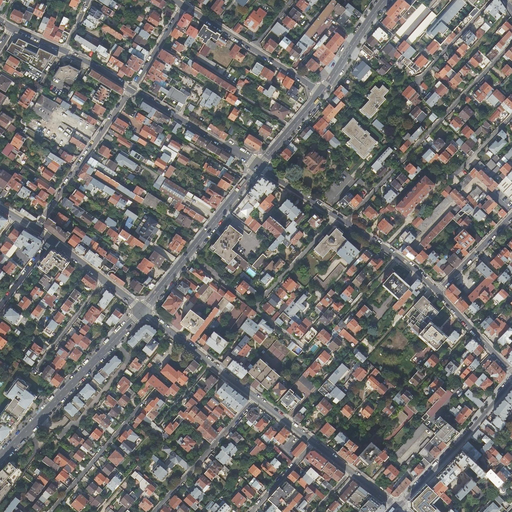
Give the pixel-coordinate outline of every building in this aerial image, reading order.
[(113,0),(99,0),(113,9),(117,3),(113,0)] [(148,1),(150,2),(158,7),(158,6),(162,9),(166,3),(162,0),(143,0),(147,2),(148,1)] [(217,0),(211,8),(220,15),(223,11),(225,8),(222,5),(224,2),(221,0),(217,0)] [(303,11),(309,4),(304,0),(300,0),(296,5),(303,11)] [(352,14),(347,10),(334,0),(331,0),(327,6),(321,14),(313,23),(311,26),(307,31),(305,34),(310,38),(319,28),(334,8),(342,15),(340,17),(337,21),(340,24),(342,26),(346,22),(352,14)] [(404,1),(402,0),(397,0),(389,10),(385,13),(388,16),(396,23),(401,18),(399,17),(397,19),(396,17),(405,7),(407,9),(405,11),(406,12),(410,7),(404,1)] [(439,32),(447,39),(453,32),(446,26),(448,24),(449,25),(451,23),(450,21),(452,19),(453,21),(455,18),(454,17),(456,15),(457,16),(459,14),(458,12),(460,10),(461,12),(463,9),(462,8),(463,6),(465,7),(467,5),(466,3),(468,1),(475,7),(479,11),(489,0),(456,0),(426,33),(432,39),(439,32)] [(506,10),(499,0),(494,0),(485,9),(497,20),(506,10)] [(41,5),(38,3),(33,13),(33,14),(42,17),(46,7),(43,6),(44,5),(44,4),(43,3),(42,3),(41,5)] [(321,14),(327,6),(323,3),(317,10),(321,14)] [(402,34),(426,7),(422,3),(416,9),(406,21),(398,30),(402,34)] [(406,21),(416,9),(412,5),(410,7),(406,12),(405,13),(402,17),(406,21)] [(101,11),(112,18),(115,13),(104,6),(101,11)] [(98,19),(98,20),(102,13),(93,7),(91,10),(89,14),(98,19)] [(479,11),(475,7),(462,22),(458,26),(459,27),(463,23),(466,26),(479,11)] [(254,11),(246,23),(254,29),(266,13),(260,8),(256,13),(254,11)] [(296,22),(302,14),(294,8),(288,16),(296,22)] [(21,23),(22,20),(25,14),(15,10),(11,18),(21,23)] [(27,10),(27,11),(25,14),(22,20),(24,20),(25,18),(30,21),(33,14),(33,13),(27,10)] [(423,31),(437,16),(432,11),(405,41),(410,46),(411,45),(423,31)] [(55,26),(55,24),(54,24),(56,19),(53,18),(54,15),(57,17),(58,14),(53,12),(50,19),(45,31),(43,35),(49,38),(52,33),(55,26)] [(145,18),(146,19),(157,25),(161,19),(159,18),(160,15),(154,12),(153,14),(152,14),(150,17),(147,15),(145,18)] [(98,19),(89,14),(86,18),(83,24),(92,30),(98,19)] [(184,15),(178,25),(183,28),(184,27),(185,28),(187,25),(188,26),(193,17),(190,15),(187,14),(184,15)] [(296,22),(288,16),(283,22),(291,29),(296,22)] [(396,23),(388,16),(382,22),(390,30),(396,23)] [(50,19),(46,17),(40,28),(45,31),(50,19)] [(64,17),(59,28),(59,29),(66,32),(69,33),(71,30),(65,27),(69,19),(64,17)] [(479,39),(493,24),(490,21),(489,23),(487,21),(480,29),(474,35),(476,37),(479,39)] [(511,26),(506,21),(499,29),(495,33),(497,35),(501,31),(505,35),(511,27),(511,26)] [(138,27),(142,29),(150,34),(155,27),(147,22),(144,27),(143,27),(144,24),(141,22),(138,26),(138,27)] [(233,31),(238,34),(243,27),(240,24),(240,23),(239,22),(233,31)] [(286,36),(289,31),(278,22),(272,30),(279,36),(281,33),(284,35),(282,37),(284,38),(286,36)] [(121,40),(123,35),(118,32),(105,24),(102,28),(121,40)] [(200,32),(198,35),(204,39),(202,41),(206,44),(209,39),(210,40),(211,37),(215,39),(213,42),(215,43),(220,36),(221,35),(214,30),(204,24),(200,32)] [(131,40),(136,33),(135,32),(123,25),(118,32),(123,35),(131,40)] [(185,44),(190,47),(198,35),(200,32),(191,26),(186,33),(190,35),(185,44)] [(137,33),(139,35),(147,40),(150,34),(142,29),(138,27),(135,32),(136,33),(137,33)] [(388,35),(379,27),(372,35),(378,40),(380,42),(388,35)] [(511,27),(505,35),(501,39),(505,43),(507,45),(511,39),(511,27)] [(171,35),(171,36),(176,39),(179,35),(181,37),(184,33),(176,28),(171,35)] [(59,29),(57,34),(54,40),(59,43),(64,31),(59,29)] [(344,38),(346,35),(340,30),(338,33),(344,38)] [(301,39),(303,37),(302,36),(304,34),(300,31),(298,33),(295,36),(297,37),(300,40),(301,39)] [(474,35),(470,31),(462,39),(468,45),(476,37),(474,35)] [(456,36),(453,32),(447,39),(440,46),(444,49),(446,47),(444,45),(446,44),(448,46),(456,36)] [(139,35),(137,33),(136,34),(138,36),(135,41),(143,46),(147,40),(139,35)] [(339,46),(345,39),(344,38),(338,33),(332,39),(329,36),(329,37),(331,40),(339,46)] [(85,39),(84,39),(77,34),(74,39),(76,41),(74,44),(80,47),(81,45),(85,39)] [(99,46),(101,42),(87,34),(84,39),(85,39),(98,47),(99,46)] [(325,35),(317,44),(317,45),(320,47),(323,44),(328,38),(325,35)] [(373,47),(378,40),(372,35),(366,41),(373,47)] [(228,41),(220,36),(215,43),(221,47),(222,46),(221,45),(222,44),(225,46),(228,41)] [(290,52),(295,46),(293,43),(292,44),(291,42),(292,41),(286,36),(284,38),(279,45),(285,49),(286,49),(290,52)] [(13,48),(10,53),(29,65),(29,64),(43,73),(53,55),(18,39),(14,46),(13,46),(12,48),(13,48)] [(96,51),(98,47),(85,39),(81,45),(90,51),(92,51),(95,53),(96,51)] [(269,50),(272,53),(278,45),(271,39),(264,47),(268,50),(269,50)] [(302,40),(301,39),(300,40),(295,46),(290,52),(290,53),(297,58),(306,47),(300,43),(302,40)] [(432,39),(422,50),(424,52),(434,41),(432,39)] [(500,48),(505,43),(501,39),(496,45),(500,48)] [(333,53),(339,46),(331,40),(326,46),(333,53)] [(410,46),(405,41),(404,40),(401,44),(400,42),(395,47),(397,48),(401,52),(400,53),(402,55),(402,54),(410,46)] [(172,47),(180,52),(184,46),(176,41),(172,47)] [(434,41),(424,52),(428,56),(431,53),(432,54),(440,46),(434,41)] [(149,52),(134,42),(128,51),(134,55),(144,61),(149,52)] [(323,44),(320,47),(314,54),(327,65),(336,55),(335,54),(333,53),(326,46),(323,44)] [(374,56),(375,55),(373,52),(371,51),(364,44),(362,47),(362,48),(372,58),(374,56)] [(388,44),(385,48),(383,49),(385,51),(393,58),(395,55),(393,54),(396,51),(388,44)] [(464,44),(456,52),(462,58),(465,54),(463,52),(467,47),(464,44)] [(241,48),(237,45),(230,56),(234,59),(235,58),(239,52),(241,48)] [(491,62),(502,50),(500,48),(496,45),(485,56),(486,57),(491,62)] [(106,50),(99,46),(98,47),(96,51),(99,52),(98,54),(106,59),(109,54),(105,52),(106,50)] [(116,59),(123,48),(119,46),(114,54),(112,56),(116,59)] [(401,62),(407,67),(412,62),(409,59),(416,51),(410,46),(402,54),(405,57),(401,62)] [(166,63),(170,65),(174,59),(176,61),(178,58),(176,57),(163,49),(158,57),(160,59),(166,63)] [(485,56),(480,52),(479,50),(477,52),(469,61),(475,67),(482,59),(483,60),(486,57),(485,56)] [(239,52),(235,58),(241,62),(247,53),(244,52),(242,54),(239,52)] [(200,53),(197,58),(207,64),(210,65),(210,66),(213,68),(216,64),(200,54),(200,53)] [(455,54),(446,63),(447,65),(452,69),(460,59),(455,54)] [(144,61),(134,55),(132,57),(131,56),(130,57),(131,58),(126,65),(129,66),(135,70),(137,71),(144,61)] [(413,62),(412,61),(412,62),(407,67),(412,71),(415,70),(416,74),(420,73),(420,69),(420,68),(420,69),(428,60),(422,55),(414,63),(413,62)] [(124,63),(116,59),(112,56),(110,60),(112,62),(121,67),(124,63)] [(11,57),(7,63),(16,68),(20,62),(11,57)] [(187,57),(183,62),(191,67),(194,62),(195,62),(192,60),(187,57)] [(381,77),(391,67),(382,58),(379,61),(384,65),(379,70),(378,69),(375,72),(378,75),(381,77)] [(310,69),(314,72),(320,65),(318,63),(319,62),(318,61),(317,62),(312,59),(306,66),(310,69)] [(502,59),(496,64),(501,69),(506,64),(502,59)] [(165,66),(165,65),(158,61),(156,60),(152,66),(161,72),(165,74),(169,68),(165,66)] [(359,81),(371,68),(363,61),(359,67),(358,66),(357,66),(354,70),(355,71),(352,74),(359,81)] [(191,67),(183,62),(180,66),(189,72),(196,76),(199,71),(191,67)] [(191,67),(199,71),(226,89),(233,93),(236,88),(194,62),(191,67)] [(251,71),(258,76),(264,66),(257,62),(251,71)] [(446,63),(444,62),(442,63),(446,66),(438,74),(443,78),(444,76),(449,71),(451,69),(447,65),(446,63)] [(126,65),(124,63),(121,67),(117,74),(123,78),(126,74),(131,77),(135,70),(129,66),(127,68),(124,67),(126,66),(126,65)] [(472,67),(468,63),(459,71),(462,74),(464,76),(472,67)] [(18,75),(20,72),(6,64),(3,69),(12,75),(14,72),(18,75)] [(508,77),(511,71),(511,69),(507,64),(501,70),(508,77)] [(60,68),(54,78),(60,81),(63,83),(66,78),(70,77),(75,80),(77,76),(78,76),(78,75),(78,74),(81,70),(70,65),(60,67),(60,68)] [(168,76),(165,74),(161,72),(152,66),(149,71),(159,78),(161,75),(167,78),(168,76)] [(275,73),(265,67),(261,74),(270,80),(275,73)] [(242,74),(232,68),(228,74),(232,76),(232,75),(239,79),(242,74)] [(122,89),(92,70),(90,74),(122,94),(123,92),(122,89)] [(159,78),(149,71),(146,76),(155,82),(159,85),(162,81),(163,80),(159,78)] [(292,85),(295,81),(289,77),(280,72),(275,79),(290,88),(292,85)] [(465,89),(468,86),(466,84),(467,83),(463,80),(461,81),(462,79),(460,77),(461,77),(460,76),(461,75),(459,72),(457,74),(450,81),(450,82),(455,86),(458,83),(465,89)] [(242,74),(239,78),(240,79),(237,84),(245,88),(250,79),(246,77),(242,74)] [(0,82),(0,88),(6,92),(9,87),(11,84),(14,86),(15,83),(2,75),(0,78),(0,81),(1,82),(0,82)] [(257,84),(261,86),(268,90),(272,85),(261,78),(257,84)] [(70,87),(75,90),(80,83),(76,81),(73,86),(71,85),(70,87)] [(168,90),(169,87),(163,83),(163,82),(162,81),(159,85),(168,90)] [(437,88),(434,92),(441,97),(448,89),(439,81),(435,86),(437,88)] [(167,94),(169,90),(168,90),(159,85),(155,82),(150,90),(157,94),(160,90),(167,94)] [(485,82),(479,88),(486,94),(489,97),(491,94),(495,90),(485,82)] [(184,86),(182,84),(178,89),(181,91),(178,96),(186,101),(189,96),(191,93),(183,89),(184,86)] [(102,85),(98,92),(107,98),(111,91),(102,85)] [(181,91),(178,89),(171,85),(169,87),(168,90),(169,90),(178,96),(181,91)] [(262,93),(270,98),(277,88),(272,85),(268,90),(261,86),(259,89),(263,92),(262,93)] [(299,89),(292,85),(290,88),(287,93),(286,94),(291,97),(296,100),(298,97),(295,95),(299,89)] [(343,87),(340,85),(337,89),(334,93),(340,99),(348,91),(343,87)] [(379,89),(375,86),(371,91),(366,96),(370,100),(362,108),(363,109),(361,111),(364,114),(369,118),(371,117),(375,113),(374,112),(385,99),(383,97),(386,93),(385,92),(387,90),(382,85),(379,89)] [(409,100),(416,92),(409,86),(402,94),(409,100)] [(32,105),(33,102),(32,101),(37,93),(29,88),(23,96),(22,99),(21,99),(18,103),(27,109),(30,104),(32,105)] [(213,92),(207,88),(202,97),(203,98),(208,100),(213,92)] [(486,94),(479,88),(472,95),(480,102),(481,103),(482,102),(481,101),(485,97),(488,99),(490,99),(493,96),(491,94),(489,97),(486,94)] [(506,99),(496,89),(495,90),(491,94),(493,96),(502,104),(506,99)] [(98,92),(95,90),(90,99),(97,103),(102,106),(107,98),(98,92)] [(180,112),(186,101),(178,96),(169,90),(167,94),(165,96),(169,99),(170,98),(179,103),(175,109),(180,112)] [(76,92),(70,103),(74,105),(80,109),(88,98),(76,91),(75,92),(76,92)] [(227,98),(226,100),(233,105),(235,106),(237,107),(241,101),(237,99),(238,98),(227,91),(224,96),(227,98)] [(208,100),(203,98),(199,104),(204,107),(205,105),(210,108),(211,108),(213,105),(213,104),(215,106),(217,105),(222,97),(221,97),(213,92),(208,100)] [(419,95),(416,92),(409,100),(415,105),(419,101),(417,98),(419,95)] [(428,98),(426,96),(423,100),(431,107),(441,97),(434,92),(428,98)] [(57,103),(42,94),(36,104),(31,111),(33,113),(34,113),(46,120),(57,103)] [(511,95),(511,94),(506,99),(502,104),(500,105),(506,111),(509,107),(511,109),(511,107),(511,95)] [(62,102),(60,105),(68,110),(71,105),(63,100),(62,100),(61,102),(62,102)] [(147,116),(151,119),(157,110),(142,101),(141,102),(142,103),(141,103),(144,105),(142,108),(150,113),(147,116)] [(334,123),(337,120),(334,118),(333,119),(332,118),(344,104),(341,101),(337,105),(335,108),(330,104),(322,113),(324,115),(330,120),(334,123)] [(271,112),(283,119),(289,110),(277,102),(271,112)] [(102,106),(97,103),(93,111),(101,116),(106,109),(102,106)] [(191,103),(187,109),(192,112),(196,106),(191,103)] [(237,107),(235,106),(228,117),(234,120),(241,109),(237,107)] [(427,116),(422,111),(417,106),(408,115),(414,120),(414,121),(416,123),(418,120),(421,123),(427,116)] [(459,114),(457,117),(464,123),(466,121),(470,117),(474,113),(467,106),(459,114)] [(490,118),(493,121),(497,117),(498,118),(500,115),(499,114),(500,113),(501,112),(502,113),(505,110),(501,106),(497,110),(490,118)] [(151,119),(157,123),(160,119),(160,118),(163,114),(157,110),(151,119)] [(135,119),(145,125),(147,126),(150,120),(139,113),(136,111),(133,117),(135,119)] [(433,122),(438,117),(434,112),(429,118),(433,122)] [(18,125),(20,123),(3,113),(0,118),(0,124),(6,128),(10,121),(12,122),(12,121),(18,125)] [(88,119),(86,121),(94,126),(97,121),(85,113),(83,116),(88,119)] [(160,118),(160,119),(167,123),(170,118),(163,114),(160,118)] [(327,123),(330,120),(324,115),(322,118),(316,125),(322,131),(329,124),(327,123)] [(457,117),(457,116),(450,123),(454,126),(456,128),(459,125),(461,127),(463,124),(464,123),(457,117)] [(125,129),(126,129),(128,125),(125,123),(118,118),(114,123),(122,127),(125,129)] [(362,127),(358,122),(354,119),(352,121),(351,120),(343,129),(345,131),(345,132),(351,138),(348,142),(350,144),(349,145),(357,151),(357,152),(361,156),(362,155),(365,157),(369,152),(375,145),(375,144),(377,141),(369,134),(370,133),(366,130),(363,133),(359,130),(362,127)] [(265,140),(272,129),(266,125),(257,120),(255,124),(257,125),(259,122),(263,125),(259,131),(260,132),(258,135),(265,140)] [(491,125),(486,120),(480,127),(474,133),(478,135),(478,136),(482,131),(486,135),(490,131),(487,129),(491,125)] [(472,135),(474,133),(467,126),(468,125),(468,123),(466,121),(464,123),(463,124),(466,127),(461,132),(468,139),(469,138),(472,135)] [(151,128),(160,134),(164,128),(154,122),(151,128)] [(114,123),(111,127),(121,133),(122,133),(125,129),(122,127),(114,123)] [(174,128),(172,132),(175,134),(181,125),(177,123),(174,128)] [(220,135),(219,137),(225,140),(228,136),(229,134),(210,123),(208,127),(211,129),(211,130),(220,135)] [(140,134),(155,143),(160,134),(151,128),(148,127),(147,126),(145,125),(140,134)] [(306,140),(315,130),(312,128),(309,125),(300,135),(306,140)] [(323,136),(325,133),(322,131),(316,125),(312,128),(315,130),(322,136),(323,136)] [(123,137),(110,129),(109,131),(122,139),(123,137)] [(185,134),(192,139),(195,134),(188,129),(185,134)] [(334,135),(328,129),(325,133),(323,136),(322,136),(327,141),(328,141),(336,149),(341,143),(333,136),(334,135)] [(410,137),(414,141),(421,132),(419,133),(416,130),(412,135),(410,137)] [(498,134),(503,138),(504,139),(507,137),(506,134),(502,130),(498,134)] [(77,131),(73,137),(87,145),(90,140),(77,131)] [(24,138),(17,133),(13,139),(20,144),(24,138)] [(159,146),(164,136),(160,134),(155,143),(159,146)] [(192,139),(191,142),(192,142),(192,141),(194,142),(195,140),(196,141),(196,142),(197,142),(198,142),(201,143),(200,145),(203,147),(203,146),(206,148),(210,143),(195,134),(192,139)] [(253,151),(255,151),(256,151),(258,149),(263,142),(250,134),(244,143),(243,145),(253,151)] [(411,143),(414,141),(410,137),(412,135),(410,134),(403,142),(404,143),(400,148),(404,152),(411,144),(411,143)] [(68,136),(63,135),(61,143),(68,144),(66,150),(76,152),(76,150),(72,149),(73,144),(66,142),(68,136)] [(137,143),(140,138),(137,136),(134,135),(131,139),(137,143)] [(466,153),(472,147),(478,141),(472,135),(469,138),(468,139),(466,142),(465,143),(461,147),(466,153)] [(87,145),(73,137),(70,141),(84,149),(87,145)] [(437,148),(435,150),(437,152),(439,150),(441,148),(444,145),(447,141),(446,140),(444,142),(439,137),(433,144),(437,148)] [(146,146),(148,142),(140,138),(138,142),(146,146)] [(503,138),(494,147),(497,150),(506,141),(504,139),(503,138)] [(122,139),(120,142),(130,147),(131,144),(122,139)] [(171,146),(171,148),(178,152),(182,146),(172,140),(170,144),(173,146),(172,147),(171,146)] [(15,147),(9,143),(2,153),(4,155),(8,157),(15,147)] [(210,143),(206,148),(219,156),(220,155),(222,151),(210,143)] [(298,149),(291,143),(289,144),(288,146),(295,152),(298,149)] [(171,148),(164,144),(163,145),(164,146),(161,150),(164,153),(171,157),(174,159),(176,156),(178,152),(171,148)] [(444,150),(451,157),(458,150),(451,144),(444,150)] [(156,153),(159,149),(151,145),(147,151),(151,153),(152,151),(156,153)] [(103,146),(99,153),(106,157),(108,158),(109,160),(110,160),(113,156),(109,153),(111,150),(103,146)] [(386,158),(393,150),(389,147),(389,146),(388,147),(376,160),(382,165),(386,161),(387,159),(386,158)] [(23,153),(15,147),(8,157),(13,160),(17,154),(21,156),(23,153)] [(511,147),(502,159),(506,163),(511,156),(511,147)] [(293,154),(286,148),(281,154),(287,160),(293,154)] [(435,150),(432,148),(430,150),(429,148),(421,156),(423,158),(419,161),(424,166),(427,163),(432,157),(436,154),(437,152),(435,150)] [(61,149),(58,154),(62,157),(70,162),(73,157),(65,152),(61,149)] [(147,162),(149,160),(133,150),(131,152),(130,152),(129,153),(130,154),(146,164),(147,163),(147,162)] [(325,161),(313,150),(303,161),(311,167),(310,168),(315,172),(320,168),(320,169),(321,170),(323,170),(324,168),(324,167),(322,165),(325,161)] [(445,164),(451,157),(444,150),(439,156),(436,154),(432,157),(435,160),(437,162),(440,159),(445,164)] [(222,151),(220,155),(228,161),(230,158),(231,156),(222,151)] [(189,159),(178,152),(176,156),(179,157),(177,160),(185,165),(189,159)] [(171,157),(164,153),(160,159),(167,163),(171,157)] [(61,163),(63,160),(61,159),(55,155),(53,157),(51,156),(47,162),(50,164),(48,167),(56,171),(61,163)] [(120,166),(122,167),(124,163),(125,163),(138,171),(139,171),(139,170),(140,170),(140,169),(140,168),(140,167),(121,155),(120,158),(118,156),(114,162),(118,165),(119,165),(120,166)] [(95,168),(96,166),(99,162),(91,157),(87,163),(95,168)] [(114,171),(118,165),(114,162),(110,160),(109,160),(108,158),(106,157),(102,164),(105,166),(114,171)] [(435,160),(432,157),(427,163),(430,166),(435,160)] [(167,163),(160,159),(159,158),(155,164),(158,165),(161,167),(164,169),(168,163),(167,163)] [(383,166),(382,165),(376,160),(375,162),(371,166),(374,168),(372,170),(376,174),(380,177),(387,170),(385,168),(388,165),(386,163),(383,166)] [(491,160),(486,164),(492,170),(496,165),(491,160)] [(475,167),(474,168),(479,172),(481,170),(485,166),(481,161),(475,167)] [(113,177),(116,172),(114,171),(105,166),(102,164),(99,162),(96,166),(113,177)] [(112,185),(141,203),(144,199),(140,196),(133,192),(95,168),(87,163),(86,163),(82,170),(90,175),(93,171),(96,173),(95,174),(101,177),(100,178),(103,180),(104,179),(112,184),(112,185)] [(221,172),(206,163),(203,168),(218,177),(221,172)] [(410,174),(408,176),(412,179),(416,175),(413,173),(417,169),(410,163),(404,169),(410,174)] [(495,182),(498,185),(506,176),(511,170),(511,168),(507,163),(501,169),(500,170),(505,175),(503,177),(501,176),(495,182)] [(49,180),(54,174),(42,165),(41,167),(42,168),(41,170),(44,172),(42,175),(49,180)] [(165,170),(164,169),(161,167),(158,165),(156,167),(154,171),(157,173),(161,175),(162,176),(165,170)] [(175,168),(171,165),(167,171),(164,177),(165,177),(165,176),(169,178),(175,168)] [(489,176),(491,178),(492,179),(500,170),(501,169),(498,166),(489,176)] [(221,172),(218,177),(222,179),(230,184),(234,177),(226,173),(228,170),(224,167),(221,172)] [(479,172),(474,168),(455,188),(456,189),(458,188),(461,191),(476,175),(479,172)] [(94,178),(90,175),(82,170),(78,175),(87,181),(84,186),(84,187),(87,189),(90,183),(94,178)] [(481,170),(479,172),(476,175),(486,185),(492,179),(491,178),(489,178),(481,170)] [(12,178),(12,177),(3,171),(0,174),(0,185),(4,189),(8,184),(12,178)] [(408,179),(401,173),(391,184),(397,190),(408,179)] [(23,177),(22,176),(19,174),(15,180),(22,185),(23,185),(24,186),(25,184),(22,182),(20,181),(23,177)] [(165,177),(164,177),(162,176),(161,175),(156,182),(162,186),(165,181),(167,178),(165,177)] [(435,185),(425,176),(396,207),(405,217),(435,185)] [(498,185),(496,186),(511,201),(511,192),(510,190),(508,188),(506,186),(504,186),(507,183),(510,186),(511,183),(511,181),(506,176),(498,185)] [(22,185),(15,180),(12,178),(8,184),(12,186),(11,188),(12,189),(13,190),(14,190),(15,189),(18,190),(22,185)] [(53,195),(56,190),(38,178),(35,183),(34,182),(33,183),(38,187),(42,190),(43,190),(44,188),(48,191),(53,195)] [(106,185),(94,178),(90,183),(103,190),(106,185)] [(165,181),(162,186),(159,190),(160,191),(178,201),(181,203),(186,195),(188,192),(167,178),(165,181)] [(238,206),(232,213),(244,223),(250,216),(259,205),(261,204),(258,201),(259,199),(259,197),(261,195),(261,194),(264,191),(266,192),(265,193),(265,194),(268,196),(270,193),(277,186),(264,178),(260,178),(258,180),(247,195),(238,206)] [(359,178),(355,183),(360,187),(364,182),(359,178)] [(219,182),(218,185),(225,189),(226,190),(228,187),(230,184),(222,179),(219,182)] [(492,179),(486,185),(492,191),(496,186),(498,185),(495,182),(492,179)] [(213,182),(209,180),(205,186),(209,188),(210,189),(218,194),(221,189),(224,191),(225,189),(218,185),(214,183),(213,182)] [(38,187),(33,183),(31,182),(29,184),(31,185),(30,187),(35,190),(38,187)] [(455,189),(450,184),(441,193),(446,198),(454,189),(455,189)] [(115,191),(106,185),(103,190),(112,196),(115,191)] [(31,191),(24,186),(21,189),(22,190),(25,193),(23,195),(24,196),(26,198),(27,198),(31,191)] [(144,190),(138,186),(133,192),(140,196),(144,190)] [(399,193),(392,186),(390,189),(383,197),(390,203),(399,193)] [(454,189),(446,198),(416,228),(419,231),(421,232),(454,199),(456,201),(455,202),(459,206),(452,211),(414,250),(408,245),(401,253),(412,260),(415,258),(429,244),(435,237),(447,224),(453,219),(457,214),(463,209),(467,204),(473,210),(477,206),(480,203),(486,197),(487,196),(477,187),(465,199),(454,189)] [(210,189),(209,188),(206,192),(210,194),(211,196),(210,198),(207,198),(204,196),(201,199),(201,200),(213,207),(216,209),(221,202),(223,197),(222,196),(218,194),(210,189)] [(83,194),(76,189),(69,199),(74,203),(78,206),(81,202),(82,203),(84,201),(82,200),(85,195),(83,194)] [(45,200),(49,194),(47,193),(43,190),(42,190),(39,194),(38,193),(37,195),(45,200)] [(121,197),(121,196),(122,195),(115,191),(112,196),(109,200),(116,205),(121,197)] [(141,204),(146,207),(148,204),(155,208),(155,207),(157,208),(155,210),(159,212),(164,205),(167,207),(168,205),(166,204),(165,203),(160,200),(156,197),(150,193),(149,193),(148,192),(144,199),(141,203),(141,204)] [(45,207),(48,202),(45,200),(37,195),(34,193),(30,198),(33,201),(32,202),(32,203),(35,205),(36,205),(38,202),(45,207)] [(275,197),(270,193),(268,196),(261,204),(259,205),(267,212),(273,205),(270,202),(275,197)] [(339,203),(344,208),(348,204),(350,201),(351,200),(354,197),(349,193),(347,196),(346,195),(339,203)] [(356,207),(356,206),(363,199),(357,194),(354,197),(351,200),(350,201),(348,204),(354,209),(356,207)] [(201,200),(201,199),(193,195),(192,197),(211,209),(212,208),(213,207),(201,200)] [(488,195),(487,196),(486,197),(488,200),(482,206),(480,203),(477,206),(480,209),(482,208),(488,214),(498,204),(488,195)] [(69,199),(66,197),(61,204),(65,207),(66,205),(71,208),(71,207),(74,203),(69,199)] [(128,202),(121,197),(116,205),(123,210),(128,202)] [(293,221),(301,211),(287,198),(279,208),(284,213),(286,212),(288,214),(287,215),(293,221)] [(202,221),(204,218),(189,208),(186,206),(181,203),(178,201),(174,208),(179,212),(182,208),(184,209),(184,210),(188,212),(187,214),(201,222),(202,221)] [(85,211),(78,206),(74,203),(71,207),(73,209),(72,211),(74,212),(74,213),(80,217),(85,211)] [(374,216),(376,217),(381,212),(383,210),(381,209),(378,212),(378,213),(375,211),(377,209),(371,203),(363,212),(370,220),(374,216)] [(463,229),(465,231),(468,227),(467,226),(471,221),(467,217),(468,215),(471,212),(473,210),(467,204),(463,209),(466,212),(460,217),(457,214),(453,219),(455,221),(459,225),(463,229)] [(388,205),(386,206),(385,207),(393,214),(396,211),(394,209),(393,210),(388,205)] [(395,217),(393,214),(385,207),(383,210),(381,212),(385,215),(387,213),(389,215),(390,214),(394,218),(395,217)] [(36,219),(37,218),(23,208),(20,212),(33,220),(36,219)] [(135,221),(138,216),(128,209),(125,214),(127,215),(129,217),(128,221),(126,227),(125,230),(128,232),(133,224),(131,223),(133,219),(135,221)] [(486,215),(480,209),(472,217),(478,222),(486,215)] [(88,212),(85,211),(80,217),(91,224),(92,223),(95,218),(95,217),(93,216),(92,218),(86,214),(88,212)] [(305,215),(301,211),(293,221),(291,223),(293,225),(294,223),(296,225),(305,215)] [(60,213),(54,221),(62,226),(62,227),(66,229),(69,225),(68,225),(71,221),(68,219),(60,213)] [(187,228),(193,220),(185,215),(181,213),(176,221),(187,228)] [(322,221),(314,213),(308,221),(314,227),(313,228),(314,228),(315,228),(322,221)] [(255,232),(257,230),(261,226),(250,216),(244,223),(255,232)] [(285,229),(270,216),(262,225),(265,228),(266,227),(274,234),(273,235),(277,238),(281,234),(282,232),(285,229)] [(111,228),(113,230),(117,223),(108,217),(106,221),(104,223),(107,226),(111,228)] [(54,221),(49,218),(45,224),(46,227),(65,242),(71,233),(68,231),(68,232),(66,232),(62,229),(62,228),(61,227),(62,226),(54,221)] [(96,225),(94,227),(102,233),(107,226),(104,223),(99,220),(98,219),(95,218),(92,223),(96,225)] [(377,227),(386,235),(393,227),(395,225),(394,225),(395,224),(392,222),(391,222),(390,222),(388,221),(387,222),(384,219),(377,227)] [(228,264),(238,254),(232,250),(239,240),(238,240),(240,237),(241,238),(243,235),(230,225),(228,227),(229,228),(227,230),(226,229),(213,246),(217,249),(215,251),(226,260),(225,261),(228,264)] [(76,226),(72,233),(73,234),(75,232),(83,238),(86,235),(87,234),(76,226)] [(138,238),(141,233),(132,227),(129,232),(138,238)] [(120,234),(117,232),(113,230),(111,228),(108,233),(114,238),(113,240),(115,241),(119,235),(120,234)] [(336,253),(347,240),(342,235),(343,234),(336,228),(329,236),(327,235),(324,237),(323,236),(318,241),(320,242),(314,249),(323,257),(331,248),(336,253)] [(16,242),(21,234),(14,229),(9,237),(16,242)] [(131,234),(128,232),(125,230),(123,229),(120,234),(119,235),(127,240),(131,234)] [(472,238),(470,235),(465,231),(463,229),(454,239),(457,242),(465,250),(475,240),(472,238)] [(42,240),(24,230),(21,234),(16,242),(15,243),(13,246),(6,255),(9,257),(18,247),(21,248),(23,245),(25,246),(24,247),(25,248),(26,247),(27,247),(23,252),(31,258),(43,243),(42,240)] [(288,240),(290,241),(295,235),(293,233),(291,235),(285,230),(283,233),(282,232),(281,234),(285,238),(288,240)] [(290,241),(301,252),(306,246),(298,239),(303,234),(299,231),(295,235),(290,241)] [(421,232),(419,231),(417,233),(416,233),(413,236),(411,233),(410,235),(405,231),(400,236),(407,243),(405,246),(404,245),(398,251),(401,253),(408,245),(409,245),(416,238),(421,232)] [(145,244),(131,234),(127,240),(123,244),(127,247),(129,244),(134,247),(136,244),(138,246),(139,245),(143,247),(145,244)] [(183,245),(186,241),(181,238),(182,237),(177,234),(172,241),(171,241),(168,246),(169,247),(169,248),(174,251),(175,250),(177,252),(179,253),(184,246),(183,245)] [(272,252),(285,238),(281,234),(277,238),(273,243),(268,248),(272,252)] [(69,242),(77,247),(80,243),(82,241),(82,240),(74,235),(69,242)] [(92,248),(96,242),(86,235),(83,238),(82,240),(82,241),(91,248),(92,248)] [(475,240),(478,243),(481,240),(476,235),(472,238),(475,240)] [(349,264),(360,251),(347,240),(336,253),(349,264)] [(3,251),(3,252),(2,252),(6,255),(13,246),(7,241),(1,249),(3,251)] [(465,250),(457,242),(451,249),(453,252),(454,253),(455,254),(456,253),(457,254),(460,251),(465,256),(468,253),(465,250)] [(77,247),(75,250),(82,255),(87,248),(80,243),(77,247)] [(429,244),(415,258),(421,263),(426,258),(429,255),(425,251),(426,250),(428,250),(431,246),(429,244)] [(104,257),(107,252),(99,247),(99,248),(96,251),(103,256),(104,257)] [(511,259),(511,251),(510,250),(509,251),(505,247),(497,255),(505,262),(507,260),(506,258),(507,258),(506,256),(508,258),(509,257),(511,259)] [(84,256),(98,267),(105,258),(104,257),(103,256),(101,258),(98,256),(99,255),(96,253),(96,254),(93,252),(95,250),(92,248),(91,248),(84,256)] [(155,265),(162,256),(160,254),(152,249),(146,258),(154,264),(155,265)] [(372,255),(366,249),(354,263),(356,265),(360,260),(362,258),(366,262),(372,255)] [(38,266),(44,271),(47,273),(50,269),(53,266),(52,266),(54,264),(55,264),(57,265),(59,268),(60,267),(63,270),(68,264),(70,262),(55,250),(51,250),(50,252),(45,258),(43,260),(38,266)] [(429,255),(426,258),(432,264),(435,261),(437,263),(439,261),(440,260),(438,259),(439,257),(437,254),(433,251),(429,255)] [(115,264),(119,267),(121,269),(123,265),(119,262),(120,262),(118,261),(119,259),(111,253),(106,258),(115,264)] [(447,260),(454,268),(461,260),(460,259),(455,254),(454,253),(447,260)] [(228,264),(226,267),(229,269),(228,270),(227,271),(230,273),(231,273),(240,265),(243,268),(248,262),(238,254),(228,264)] [(252,266),(256,269),(266,257),(263,254),(252,266)] [(367,268),(368,270),(373,265),(377,268),(383,262),(383,260),(381,258),(379,259),(377,260),(376,260),(380,256),(377,254),(369,262),(367,265),(365,267),(367,268)] [(18,263),(9,257),(6,255),(4,258),(6,259),(9,262),(6,266),(5,265),(6,264),(5,264),(4,265),(5,265),(2,268),(10,274),(16,266),(16,265),(18,263)] [(499,268),(505,262),(497,255),(490,263),(496,268),(498,267),(499,268)] [(147,274),(154,264),(146,258),(145,258),(138,268),(142,271),(142,272),(143,273),(144,272),(147,274)] [(282,265),(285,262),(281,259),(276,264),(272,260),(271,261),(264,269),(268,272),(272,267),(276,271),(279,268),(282,265)] [(441,270),(447,275),(453,269),(449,264),(445,268),(439,261),(437,263),(436,264),(441,270)] [(497,276),(482,261),(476,268),(485,277),(478,285),(479,286),(467,297),(468,298),(472,302),(484,290),(491,283),(497,276)] [(55,282),(57,284),(64,274),(68,277),(74,269),(68,264),(63,270),(60,274),(56,280),(55,282)] [(112,273),(114,274),(119,267),(115,264),(110,271),(103,266),(100,269),(109,276),(112,273)] [(324,292),(345,268),(340,264),(323,282),(315,276),(311,281),(324,292)] [(357,268),(353,264),(346,272),(350,275),(357,268)] [(436,264),(433,267),(438,273),(441,270),(436,264)] [(498,278),(504,284),(510,276),(507,273),(510,270),(511,272),(511,267),(509,264),(508,265),(506,267),(507,268),(498,278)] [(37,265),(34,268),(40,273),(43,273),(44,271),(38,266),(37,265)] [(121,269),(128,274),(131,270),(123,265),(121,269)] [(205,283),(206,284),(212,277),(209,275),(207,277),(201,272),(202,271),(199,269),(198,270),(195,267),(194,269),(192,267),(189,271),(193,274),(205,283)] [(389,277),(393,272),(394,271),(392,268),(386,275),(389,277)] [(266,286),(274,278),(270,274),(269,273),(268,273),(268,272),(264,269),(262,271),(261,273),(260,273),(263,276),(259,280),(266,286)] [(236,274),(239,277),(244,280),(250,285),(255,279),(253,278),(252,280),(240,270),(236,274)] [(356,286),(358,287),(362,283),(361,282),(367,275),(362,271),(361,272),(352,281),(352,282),(356,286)] [(389,277),(383,284),(400,299),(408,290),(408,289),(410,287),(393,272),(389,277)] [(109,276),(123,287),(125,283),(114,274),(112,273),(109,276)] [(96,282),(86,274),(82,280),(94,289),(97,286),(96,282)] [(44,287),(43,288),(47,291),(51,287),(46,284),(51,279),(45,275),(39,282),(44,286),(43,287),(44,287)] [(147,287),(154,279),(149,276),(142,284),(143,284),(147,287)] [(189,287),(197,293),(201,296),(209,286),(206,284),(205,283),(198,292),(195,290),(196,288),(182,276),(179,279),(182,281),(189,287)] [(209,286),(214,291),(222,297),(224,295),(228,290),(221,284),(218,287),(211,282),(214,279),(212,277),(206,284),(209,286)] [(143,284),(142,284),(134,278),(129,285),(138,291),(143,284)] [(283,285),(290,291),(296,284),(290,278),(283,285)] [(408,289),(412,293),(417,297),(420,293),(418,291),(416,292),(414,290),(421,282),(418,279),(418,278),(410,287),(408,289)] [(250,285),(244,280),(240,284),(238,285),(239,286),(238,287),(237,289),(243,293),(247,288),(254,294),(257,291),(250,285)] [(184,294),(189,287),(182,281),(177,288),(184,294)] [(47,291),(41,300),(46,303),(51,295),(52,295),(59,285),(57,284),(55,282),(51,287),(47,291)] [(446,294),(454,303),(460,297),(461,296),(458,294),(460,292),(462,295),(463,294),(461,291),(456,286),(453,283),(446,291),(446,294)] [(495,287),(491,283),(484,290),(488,293),(495,287)] [(339,296),(345,301),(349,297),(348,296),(354,289),(349,285),(339,296)] [(31,294),(29,296),(34,300),(39,294),(41,296),(44,292),(36,286),(30,294),(31,294)] [(201,296),(198,299),(204,304),(214,291),(209,286),(201,296)] [(114,296),(104,288),(103,288),(100,292),(104,295),(98,304),(99,305),(103,308),(104,309),(114,296)] [(282,298),(287,293),(281,288),(276,293),(282,298)] [(499,304),(509,294),(502,288),(498,292),(502,295),(496,301),(499,304)] [(75,289),(71,294),(67,299),(72,303),(76,306),(78,302),(76,300),(81,293),(75,289)] [(321,302),(323,303),(326,306),(333,299),(330,297),(335,292),(331,289),(327,294),(320,301),(321,302)] [(400,299),(393,307),(396,310),(412,293),(408,289),(408,290),(400,299)] [(228,290),(224,295),(232,301),(235,296),(228,290)] [(318,290),(314,294),(319,298),(322,294),(318,290)] [(486,295),(488,293),(484,290),(472,302),(471,304),(469,306),(467,308),(474,314),(481,307),(480,306),(479,307),(475,302),(476,300),(477,300),(480,297),(485,303),(489,298),(486,295)] [(167,310),(173,314),(178,308),(183,301),(172,293),(168,299),(167,300),(166,300),(164,302),(165,303),(164,303),(165,304),(163,306),(167,309),(167,310)] [(187,295),(185,298),(194,305),(198,299),(201,296),(197,293),(192,299),(187,295)] [(307,297),(304,293),(294,303),(302,311),(306,307),(302,303),(307,297)] [(274,294),(268,301),(274,307),(280,300),(274,294)] [(423,295),(413,306),(417,309),(410,317),(412,319),(412,320),(414,322),(416,324),(413,328),(419,334),(429,322),(439,311),(430,304),(429,303),(430,302),(423,295)] [(19,304),(25,309),(32,301),(25,296),(19,304)] [(285,303),(289,306),(294,300),(291,297),(285,303)] [(454,303),(463,312),(467,308),(469,306),(460,297),(454,303)] [(223,298),(216,307),(218,309),(221,312),(229,302),(223,298)] [(67,299),(59,311),(64,315),(67,311),(66,311),(72,303),(67,299)] [(39,303),(28,317),(30,318),(33,314),(36,316),(37,315),(39,316),(43,311),(41,309),(46,303),(41,300),(39,303)] [(324,314),(324,313),(327,309),(325,308),(324,309),(321,306),(323,303),(321,302),(320,301),(315,306),(324,314)] [(229,302),(221,312),(223,313),(226,315),(227,316),(234,306),(229,302)] [(241,304),(237,309),(242,312),(247,305),(243,302),(241,304)] [(275,308),(268,302),(263,308),(270,314),(275,308)] [(331,310),(336,315),(339,312),(338,311),(343,305),(340,302),(338,304),(336,302),(335,303),(334,302),(331,305),(333,307),(331,310)] [(364,304),(355,315),(356,316),(357,315),(360,317),(368,308),(364,304)] [(16,307),(12,305),(11,306),(4,316),(16,325),(23,316),(15,309),(16,307)] [(93,306),(88,311),(97,318),(100,315),(99,314),(100,312),(103,308),(99,305),(97,309),(93,306)] [(248,306),(243,313),(248,317),(251,319),(256,312),(248,306)] [(283,312),(287,315),(292,309),(289,306),(283,312)] [(215,307),(204,320),(195,333),(190,339),(194,342),(218,309),(216,307),(215,307)] [(233,318),(238,311),(234,308),(229,315),(233,318)] [(117,323),(124,314),(116,309),(106,322),(110,325),(113,320),(117,323)] [(204,320),(190,310),(186,315),(181,322),(195,333),(204,320)] [(52,319),(59,324),(66,316),(64,315),(59,311),(58,312),(52,319)] [(94,321),(95,322),(97,319),(97,318),(88,311),(82,321),(86,324),(87,324),(89,321),(92,323),(94,321)] [(271,318),(275,321),(281,314),(278,312),(277,311),(273,316),(271,318)] [(281,314),(275,321),(280,325),(288,316),(287,315),(283,312),(281,314)] [(105,316),(101,313),(100,315),(97,318),(97,319),(101,322),(105,316)] [(226,315),(223,313),(215,323),(218,325),(226,315)] [(234,335),(236,333),(248,317),(243,313),(242,313),(229,331),(234,335)] [(324,314),(321,317),(327,323),(333,316),(329,313),(327,315),(324,313),(324,314)] [(30,318),(38,325),(45,329),(47,327),(35,318),(36,316),(33,314),(30,318)] [(485,329),(495,319),(489,315),(481,324),(485,329)] [(334,333),(337,336),(338,334),(343,328),(346,325),(353,318),(350,316),(344,322),(341,319),(331,331),(332,332),(334,333)] [(353,318),(346,325),(356,334),(362,327),(358,324),(358,323),(355,319),(356,318),(354,316),(353,318)] [(228,356),(222,363),(227,367),(235,358),(239,353),(246,344),(259,329),(260,327),(257,325),(255,323),(251,319),(248,317),(236,333),(239,335),(244,330),(247,333),(231,353),(233,354),(230,358),(228,356)] [(500,321),(496,317),(495,319),(485,329),(492,335),(500,327),(496,324),(500,321)] [(27,327),(30,323),(23,318),(20,323),(27,327)] [(263,318),(257,325),(260,327),(262,328),(270,335),(273,330),(265,323),(267,321),(263,318)] [(47,327),(45,329),(44,330),(50,334),(59,324),(52,319),(47,327)] [(286,330),(291,334),(294,330),(299,325),(294,321),(293,320),(292,319),(289,322),(291,324),(292,324),(286,330)] [(84,325),(86,324),(82,321),(81,320),(79,323),(84,326),(80,331),(82,333),(81,334),(83,336),(84,336),(85,335),(89,329),(84,325)] [(2,321),(0,324),(0,334),(5,338),(7,336),(5,334),(10,327),(2,321)] [(429,322),(419,334),(436,350),(440,345),(445,340),(447,338),(429,322)] [(152,338),(158,331),(149,324),(144,325),(133,336),(132,335),(129,338),(130,339),(126,342),(133,348),(142,339),(148,343),(152,338)] [(299,325),(294,330),(301,336),(306,329),(300,324),(299,325)] [(323,328),(316,336),(325,344),(332,336),(334,339),(337,336),(334,333),(332,332),(329,334),(323,328)] [(343,328),(338,334),(340,336),(342,334),(350,341),(351,340),(354,343),(357,340),(343,328)] [(308,330),(302,337),(308,343),(313,337),(312,335),(311,337),(310,336),(312,333),(308,330)] [(454,330),(447,338),(445,340),(448,342),(449,340),(450,341),(451,340),(453,343),(460,335),(454,330)] [(252,338),(260,344),(265,337),(257,331),(252,338)] [(76,332),(71,339),(78,345),(78,344),(81,341),(79,340),(81,337),(78,335),(79,334),(76,332)] [(206,342),(220,353),(228,343),(213,332),(209,338),(206,342)] [(199,341),(204,344),(206,342),(209,338),(204,334),(199,341)] [(337,336),(334,339),(328,346),(331,349),(333,351),(335,350),(342,342),(344,339),(340,336),(338,334),(337,336)] [(511,340),(509,338),(504,334),(497,340),(503,346),(507,342),(509,344),(511,340)] [(81,341),(78,344),(85,349),(92,341),(85,335),(84,336),(83,337),(81,341)] [(473,351),(479,344),(473,337),(465,347),(469,350),(467,352),(469,354),(470,354),(473,351)] [(158,343),(152,338),(148,343),(146,345),(146,346),(145,347),(144,349),(145,349),(148,352),(149,352),(151,352),(152,350),(152,351),(158,343)] [(71,350),(69,352),(71,353),(76,347),(77,346),(78,345),(71,339),(68,342),(67,343),(65,346),(71,350)] [(290,350),(276,340),(272,344),(286,355),(290,350)] [(35,342),(31,349),(38,354),(39,354),(41,351),(42,352),(43,350),(42,350),(43,348),(41,346),(35,342)] [(246,344),(239,353),(244,357),(251,348),(246,344)] [(468,366),(476,358),(483,349),(479,344),(473,351),(476,354),(473,357),(470,354),(469,354),(463,361),(468,366)] [(511,351),(511,350),(511,348),(508,345),(500,353),(504,356),(506,353),(507,355),(505,358),(511,365),(511,364),(511,351)] [(331,349),(328,346),(316,360),(322,366),(324,368),(325,366),(325,365),(324,364),(331,356),(328,353),(331,349)] [(76,347),(71,353),(69,356),(76,361),(83,353),(76,347)] [(31,349),(31,348),(26,354),(34,360),(38,354),(31,349)] [(61,348),(57,354),(58,355),(65,361),(66,361),(69,357),(69,356),(71,353),(69,352),(68,353),(61,348)] [(355,349),(351,353),(355,356),(359,351),(356,348),(355,349)] [(359,351),(355,356),(362,363),(364,361),(366,359),(368,357),(367,356),(366,357),(359,351)] [(26,354),(26,355),(23,359),(32,366),(35,361),(34,360),(26,354)] [(123,361),(115,354),(93,378),(94,379),(89,383),(88,382),(72,399),(73,400),(70,402),(63,408),(73,418),(80,411),(79,410),(82,408),(86,404),(85,403),(87,400),(87,401),(97,390),(96,389),(123,361)] [(439,360),(432,354),(424,363),(428,367),(430,364),(433,366),(439,360)] [(65,361),(58,355),(50,366),(55,370),(58,367),(60,369),(66,361),(65,361)] [(144,360),(138,355),(136,357),(140,360),(145,364),(150,359),(147,357),(144,360)] [(140,360),(136,357),(130,365),(134,368),(135,367),(138,370),(142,365),(137,361),(138,360),(139,361),(140,360)] [(235,358),(227,367),(242,379),(248,372),(249,371),(241,365),(240,364),(241,363),(235,358)] [(249,371),(248,372),(258,380),(268,390),(280,376),(270,367),(260,358),(250,369),(249,371)] [(466,368),(460,375),(463,378),(471,369),(473,367),(475,369),(480,363),(476,358),(468,366),(466,368)] [(366,359),(364,361),(373,370),(375,368),(366,359)] [(446,367),(453,373),(459,365),(452,359),(449,363),(446,367)] [(487,369),(493,362),(488,359),(483,365),(487,369)] [(199,365),(193,360),(185,370),(188,372),(190,370),(192,370),(194,372),(195,372),(197,370),(197,369),(197,368),(199,365)] [(322,366),(316,360),(304,373),(307,376),(309,373),(313,376),(322,366)] [(496,380),(500,384),(505,377),(505,373),(494,361),(493,362),(487,369),(486,370),(486,371),(487,370),(491,375),(490,376),(491,377),(492,376),(496,380)] [(353,374),(360,381),(367,373),(355,362),(351,367),(355,371),(353,374)] [(342,363),(332,374),(328,379),(332,383),(334,384),(345,372),(347,373),(350,370),(342,363)] [(161,371),(174,383),(175,382),(176,380),(182,373),(179,371),(177,372),(168,364),(161,371)] [(41,372),(39,374),(46,379),(48,377),(49,378),(54,371),(55,372),(56,371),(55,370),(50,366),(48,365),(42,373),(41,372)] [(452,376),(456,380),(460,375),(466,368),(463,365),(452,376)] [(373,370),(368,376),(370,378),(367,382),(376,389),(380,384),(373,377),(379,371),(375,368),(373,370)] [(132,374),(126,369),(123,373),(130,378),(132,374)] [(188,372),(185,370),(182,373),(176,380),(182,385),(185,382),(186,382),(188,380),(188,378),(186,377),(186,375),(188,372)] [(418,370),(408,382),(411,384),(412,382),(416,385),(424,375),(418,370)] [(147,381),(152,376),(148,372),(141,381),(145,384),(147,381)] [(57,386),(59,383),(63,378),(57,373),(50,381),(57,386)] [(478,379),(475,381),(485,391),(493,383),(483,373),(478,379)] [(311,390),(315,386),(306,377),(303,374),(298,379),(311,390)] [(472,374),(465,382),(470,387),(475,381),(478,379),(472,374)] [(169,388),(153,375),(152,376),(147,381),(151,385),(156,388),(156,389),(161,393),(163,395),(165,393),(169,388)] [(207,386),(206,388),(209,390),(217,380),(211,375),(209,378),(208,378),(207,378),(205,381),(205,382),(207,383),(208,384),(208,385),(207,386)] [(29,384),(19,377),(7,393),(14,398),(0,417),(0,437),(4,440),(7,436),(8,436),(12,431),(11,430),(14,426),(13,426),(19,418),(20,419),(22,416),(21,416),(27,408),(30,405),(31,405),(35,400),(34,399),(37,396),(27,388),(29,384)] [(129,388),(130,387),(127,385),(130,382),(124,377),(123,377),(115,387),(124,394),(126,391),(129,388)] [(380,384),(376,389),(382,395),(388,389),(391,386),(394,388),(396,386),(386,377),(380,384)] [(225,382),(222,379),(213,389),(217,392),(225,382)] [(328,379),(319,389),(318,390),(320,392),(324,395),(325,396),(326,396),(330,400),(333,396),(333,397),(334,397),(335,397),(336,397),(337,397),(342,401),(347,396),(337,387),(334,384),(332,383),(328,379)] [(430,385),(436,391),(440,386),(444,382),(442,379),(440,382),(436,379),(430,385)] [(151,385),(147,381),(145,384),(137,392),(142,396),(149,387),(148,386),(149,384),(151,385)] [(272,389),(280,396),(287,389),(279,381),(272,389)] [(225,382),(217,392),(215,394),(218,397),(220,395),(225,399),(223,401),(224,402),(225,402),(226,401),(229,403),(227,404),(227,405),(228,406),(230,404),(238,411),(249,400),(225,382)] [(174,383),(169,388),(165,393),(168,396),(171,393),(174,395),(179,388),(174,383)] [(436,391),(428,400),(430,402),(433,399),(436,402),(445,391),(440,386),(436,391)] [(136,394),(129,388),(126,391),(128,393),(133,398),(136,394)] [(209,390),(206,388),(205,389),(204,390),(202,390),(200,388),(198,388),(197,391),(197,392),(195,395),(194,395),(200,400),(209,390)] [(511,388),(495,409),(499,412),(506,418),(508,420),(510,418),(507,415),(508,414),(509,415),(511,413),(508,410),(509,409),(510,410),(511,407),(511,388)] [(290,389),(278,402),(282,405),(286,408),(288,410),(289,409),(291,411),(302,399),(295,393),(294,395),(292,394),(294,392),(290,389)] [(429,409),(425,414),(422,417),(425,420),(425,421),(430,417),(431,418),(453,393),(448,389),(445,391),(436,402),(429,409)] [(468,389),(465,393),(464,394),(480,408),(484,403),(468,389)] [(124,394),(117,402),(117,403),(122,407),(124,405),(125,406),(130,399),(126,396),(128,393),(126,391),(124,394)] [(398,393),(395,396),(402,402),(404,400),(407,403),(410,400),(413,396),(411,394),(409,393),(407,391),(402,396),(398,393)] [(191,392),(189,394),(193,397),(199,402),(200,400),(194,395),(195,395),(191,392)] [(324,395),(320,392),(317,395),(322,400),(324,398),(325,396),(324,395)] [(395,396),(391,392),(388,395),(403,408),(406,405),(402,402),(395,396)] [(38,398),(42,401),(46,397),(41,393),(38,398)] [(169,400),(163,395),(161,398),(160,399),(165,402),(166,404),(169,400)] [(322,400),(315,407),(324,415),(332,406),(327,402),(330,400),(326,396),(325,396),(324,398),(322,400)] [(117,402),(112,397),(111,399),(108,398),(105,403),(108,405),(109,405),(113,408),(115,405),(117,403),(117,402)] [(180,410),(177,413),(179,415),(184,419),(195,406),(199,402),(193,397),(192,399),(186,405),(188,408),(183,414),(180,410)] [(201,410),(195,406),(184,419),(190,425),(203,436),(208,441),(210,443),(223,429),(220,426),(216,431),(211,426),(223,411),(232,419),(235,415),(221,402),(219,403),(212,397),(211,398),(212,398),(201,410)] [(152,400),(145,408),(149,411),(155,404),(158,401),(159,400),(157,398),(154,401),(152,400)] [(149,411),(147,414),(153,419),(159,413),(156,410),(158,407),(160,408),(165,402),(160,399),(159,400),(158,401),(155,404),(149,411)] [(407,403),(406,405),(415,414),(419,409),(420,409),(410,400),(407,403)] [(111,417),(111,418),(113,415),(115,417),(119,413),(121,410),(122,411),(124,409),(123,408),(122,407),(117,403),(115,405),(113,408),(109,412),(107,414),(111,417)] [(389,403),(382,411),(389,416),(395,409),(389,403)] [(341,409),(340,410),(342,412),(348,417),(354,411),(346,404),(342,409),(341,409)] [(420,409),(419,409),(425,414),(429,409),(424,404),(420,409)] [(460,412),(467,418),(473,411),(466,405),(463,409),(460,412)] [(368,418),(374,411),(368,406),(362,412),(368,418)] [(453,406),(449,411),(456,417),(460,412),(456,409),(453,406)] [(303,407),(293,418),(299,423),(305,417),(302,414),(306,410),(303,407)] [(254,424),(259,418),(258,416),(259,415),(253,410),(246,417),(254,424)] [(317,410),(311,415),(316,421),(322,416),(317,410)] [(407,417),(400,411),(394,418),(401,424),(407,417)] [(106,415),(104,414),(103,415),(98,412),(94,418),(100,423),(106,416),(106,415)] [(135,423),(131,427),(134,429),(142,419),(145,416),(141,412),(134,421),(135,423)] [(460,412),(456,417),(455,419),(461,425),(467,418),(460,412)] [(506,418),(499,412),(491,423),(500,430),(503,426),(504,425),(507,422),(504,420),(506,418)] [(106,416),(100,423),(98,426),(101,428),(103,426),(106,428),(112,422),(109,419),(111,417),(107,414),(106,415),(106,416)] [(263,414),(260,417),(259,418),(254,424),(261,431),(268,423),(270,421),(263,414)] [(165,429),(171,434),(181,422),(184,419),(179,415),(171,424),(170,423),(165,429)] [(145,416),(142,419),(149,424),(152,421),(151,421),(145,416)] [(438,430),(435,434),(436,435),(447,445),(458,434),(459,433),(442,418),(439,421),(436,425),(441,430),(439,431),(438,430)] [(184,419),(181,422),(188,427),(190,425),(184,419)] [(495,442),(496,440),(503,433),(500,430),(491,423),(487,419),(481,426),(491,435),(489,437),(490,438),(495,442)] [(327,437),(323,441),(326,444),(330,439),(328,438),(336,429),(327,422),(320,431),(327,437)] [(422,423),(393,456),(397,460),(399,457),(400,458),(428,428),(422,423)] [(101,428),(98,426),(96,428),(103,433),(104,435),(106,433),(101,428)] [(274,438),(278,433),(277,432),(277,431),(271,426),(264,433),(272,441),(272,440),(274,438)] [(131,427),(129,428),(130,429),(127,432),(125,431),(118,439),(122,443),(127,437),(134,429),(131,427)] [(291,432),(284,427),(278,433),(274,438),(279,442),(282,444),(285,440),(286,440),(287,437),(291,432)] [(96,428),(91,435),(89,437),(91,439),(92,440),(94,438),(97,440),(103,433),(96,428)] [(485,434),(479,429),(472,437),(476,441),(479,438),(481,439),(485,434)] [(241,439),(242,437),(236,431),(233,434),(231,431),(228,434),(233,439),(237,443),(241,439)] [(334,438),(343,446),(344,444),(349,439),(340,431),(334,438)] [(86,441),(82,438),(82,439),(75,433),(70,440),(76,445),(80,441),(81,442),(81,443),(83,445),(86,441)] [(261,437),(268,444),(272,441),(264,433),(261,437)] [(196,443),(187,435),(184,439),(185,440),(181,445),(188,452),(196,443)] [(419,453),(424,458),(430,463),(447,445),(436,435),(430,441),(422,449),(419,453)] [(89,437),(88,438),(86,441),(83,445),(80,448),(82,450),(86,453),(93,445),(96,447),(98,445),(92,440),(91,439),(89,437)] [(122,443),(119,446),(128,453),(136,444),(134,443),(134,442),(131,440),(130,440),(127,437),(122,443)] [(266,447),(257,438),(254,441),(264,450),(266,447)] [(422,449),(430,441),(428,438),(420,447),(422,449)] [(487,450),(495,442),(490,438),(480,450),(484,454),(487,450)] [(240,446),(237,443),(233,439),(226,447),(223,444),(220,447),(222,449),(228,454),(230,457),(234,452),(236,450),(240,446)] [(343,446),(337,452),(352,464),(358,457),(359,457),(353,452),(353,451),(354,451),(358,446),(359,444),(356,441),(354,443),(349,439),(344,444),(347,446),(347,447),(349,449),(348,450),(343,446)] [(307,445),(302,441),(292,453),(296,457),(307,445)] [(482,454),(468,441),(461,449),(474,462),(481,455),(482,454)] [(372,442),(359,457),(358,457),(368,466),(374,459),(381,451),(372,442)] [(500,459),(503,456),(495,449),(498,445),(495,442),(487,450),(498,461),(500,459)] [(279,443),(277,445),(288,457),(291,455),(279,443)] [(256,444),(251,450),(249,452),(255,457),(262,449),(256,444)] [(276,446),(271,452),(287,467),(292,461),(278,449),(278,448),(276,446)] [(80,448),(75,454),(74,456),(80,461),(85,455),(81,452),(82,450),(80,448)] [(223,465),(230,457),(228,454),(222,449),(215,457),(216,459),(223,465)] [(381,451),(374,459),(380,464),(384,460),(385,461),(389,456),(385,452),(386,451),(383,449),(381,451)] [(486,473),(481,468),(474,462),(461,449),(451,459),(462,469),(463,470),(466,467),(465,466),(469,462),(472,465),(470,466),(481,478),(483,476),(486,473)] [(115,450),(108,458),(116,466),(124,458),(115,450)] [(495,465),(498,461),(487,450),(484,454),(495,465)] [(322,469),(328,461),(315,451),(311,451),(305,457),(314,464),(313,466),(315,468),(316,466),(321,470),(322,469)] [(180,457),(175,452),(166,463),(171,467),(178,460),(177,459),(180,457)] [(511,458),(511,456),(507,452),(503,456),(500,459),(505,465),(511,458)] [(59,453),(54,460),(59,464),(64,457),(59,453)] [(153,454),(152,456),(160,464),(162,461),(153,454)] [(213,463),(215,460),(216,459),(215,457),(211,454),(208,458),(213,463)] [(406,463),(408,465),(416,456),(413,454),(406,463)] [(233,459),(230,457),(223,465),(225,467),(233,459)] [(270,463),(276,469),(280,465),(279,465),(281,463),(274,457),(270,463)] [(17,462),(13,458),(11,461),(0,471),(0,495),(1,495),(0,493),(0,492),(8,485),(10,486),(12,484),(8,480),(19,468),(15,464),(17,462)] [(61,466),(49,458),(46,462),(60,473),(63,468),(61,466)] [(74,460),(72,458),(67,464),(64,468),(66,470),(68,468),(72,471),(77,465),(73,462),(74,460)] [(407,477),(412,482),(415,478),(410,474),(411,473),(414,476),(416,473),(418,475),(430,463),(424,458),(418,464),(407,477)] [(216,459),(215,460),(213,463),(209,467),(217,474),(221,470),(224,473),(226,473),(229,470),(225,467),(223,465),(216,459)] [(456,475),(462,469),(451,459),(436,475),(446,485),(449,482),(450,483),(451,483),(458,477),(456,475)] [(162,461),(160,464),(159,465),(161,467),(155,475),(161,480),(168,472),(166,470),(168,467),(162,461)] [(345,474),(328,461),(322,469),(326,472),(328,474),(327,476),(325,474),(322,477),(325,480),(327,482),(331,477),(332,478),(333,478),(338,482),(345,474)] [(391,484),(385,490),(391,494),(407,477),(418,464),(415,461),(393,486),(391,484)] [(270,463),(268,462),(265,465),(263,464),(261,466),(271,475),(274,472),(275,472),(276,470),(276,469),(270,463)] [(117,473),(119,471),(116,469),(115,470),(108,463),(102,470),(108,475),(112,471),(113,472),(114,471),(117,473)] [(254,465),(249,471),(255,477),(260,471),(254,465)] [(384,472),(392,480),(399,472),(391,465),(389,467),(388,466),(387,467),(388,468),(384,472)] [(504,466),(500,470),(496,474),(503,481),(504,482),(508,478),(510,475),(511,474),(511,473),(506,469),(507,468),(505,467),(504,466)] [(218,475),(217,474),(209,467),(209,468),(204,473),(212,480),(215,477),(216,477),(218,475)] [(333,487),(327,482),(325,480),(322,483),(318,479),(316,477),(319,474),(318,474),(316,471),(311,467),(306,472),(315,480),(326,490),(328,488),(330,490),(333,487)] [(50,478),(37,468),(35,472),(40,476),(37,480),(37,481),(44,486),(50,478)] [(63,468),(60,473),(56,478),(59,480),(60,479),(63,481),(68,475),(64,472),(66,470),(64,468),(63,468)] [(503,481),(496,474),(491,469),(486,473),(483,476),(484,478),(485,479),(487,479),(487,478),(488,478),(494,484),(494,485),(493,487),(494,488),(494,489),(495,490),(495,491),(497,491),(499,492),(501,494),(502,494),(503,495),(504,494),(505,493),(505,490),(506,489),(507,488),(502,483),(504,482),(503,481)] [(293,482),(299,476),(294,470),(288,477),(293,482)] [(315,480),(306,472),(302,478),(309,485),(308,486),(315,493),(322,499),(325,496),(310,483),(313,481),(314,482),(315,480)] [(110,480),(108,478),(107,479),(100,473),(94,479),(100,485),(104,480),(105,482),(106,481),(108,483),(110,480)] [(137,473),(136,475),(137,476),(137,477),(139,479),(140,479),(143,481),(141,483),(141,485),(142,486),(139,489),(139,488),(137,490),(138,491),(135,494),(132,491),(129,495),(135,500),(135,501),(138,497),(141,494),(150,484),(142,477),(138,474),(137,473)] [(144,474),(142,477),(150,484),(152,481),(144,474)] [(110,480),(108,483),(106,485),(113,491),(122,480),(115,475),(110,480)] [(196,486),(204,493),(210,486),(208,485),(210,482),(202,475),(194,484),(196,486)] [(448,487),(446,485),(436,475),(427,484),(439,495),(446,502),(448,504),(451,500),(444,493),(442,495),(441,494),(448,487)] [(407,477),(391,494),(394,496),(398,496),(412,482),(407,477)] [(44,496),(47,499),(51,494),(52,495),(58,488),(55,486),(58,483),(59,484),(60,482),(59,480),(56,478),(54,480),(47,488),(46,489),(42,495),(44,496)] [(249,483),(257,491),(262,485),(254,478),(249,483)] [(309,485),(302,478),(298,482),(306,489),(308,486),(309,485)] [(475,484),(476,483),(475,482),(471,478),(464,485),(465,486),(463,488),(463,487),(455,494),(460,499),(468,491),(471,489),(475,484)] [(285,480),(268,499),(273,503),(276,506),(277,507),(283,501),(285,502),(286,502),(284,500),(288,495),(289,496),(290,495),(289,494),(294,488),(285,480)] [(39,493),(44,486),(37,481),(32,488),(39,493)] [(152,481),(150,484),(141,494),(145,497),(152,503),(154,501),(149,497),(150,496),(150,495),(158,486),(152,481)] [(360,486),(353,481),(350,485),(351,486),(340,498),(345,502),(349,497),(355,491),(360,486)] [(98,489),(101,491),(102,490),(100,487),(99,488),(92,482),(86,488),(92,493),(96,489),(97,490),(98,489)] [(439,495),(427,484),(424,487),(428,491),(422,496),(430,503),(435,498),(436,499),(439,495)] [(480,489),(475,484),(471,489),(474,492),(476,494),(480,489)] [(246,495),(251,499),(253,496),(252,496),(256,492),(252,488),(251,489),(247,485),(242,490),(246,494),(246,495)] [(196,499),(199,502),(206,494),(204,493),(196,486),(189,493),(190,493),(196,499)] [(308,486),(306,489),(305,490),(307,492),(306,494),(307,495),(304,497),(304,498),(305,498),(308,501),(315,493),(308,486)] [(368,502),(373,497),(360,486),(355,491),(368,502)] [(222,496),(224,498),(231,490),(229,488),(225,492),(222,496)] [(33,500),(38,494),(31,489),(26,495),(33,500)] [(239,492),(231,501),(239,507),(246,499),(239,492)] [(129,495),(127,493),(120,501),(125,504),(118,511),(125,511),(128,509),(135,501),(135,500),(129,495)] [(199,502),(196,499),(190,493),(189,493),(184,500),(191,507),(196,502),(201,507),(203,505),(199,502)] [(282,511),(288,511),(293,506),(295,504),(303,496),(301,494),(299,493),(289,504),(288,504),(287,505),(288,506),(282,511)] [(430,503),(422,496),(420,493),(415,498),(417,501),(417,502),(424,510),(427,506),(430,508),(432,506),(430,503)] [(80,494),(71,504),(80,511),(89,501),(80,494)] [(100,503),(101,504),(105,500),(98,494),(94,499),(100,503)] [(42,499),(44,496),(42,495),(41,496),(33,505),(33,506),(39,511),(44,505),(40,501),(42,499)] [(495,511),(502,506),(503,507),(500,504),(504,501),(498,495),(497,495),(496,495),(495,496),(494,497),(493,497),(487,503),(490,506),(483,511),(479,511),(477,511),(495,511)] [(98,505),(100,503),(94,499),(92,496),(90,498),(98,505)] [(169,503),(175,508),(179,503),(182,501),(181,501),(182,500),(176,496),(175,496),(171,500),(171,501),(169,503)] [(303,496),(295,504),(296,505),(298,504),(298,505),(296,507),(301,511),(308,503),(304,499),(305,498),(304,498),(304,497),(303,496)] [(11,511),(12,511),(20,501),(15,497),(3,511),(11,511)] [(153,504),(152,503),(145,497),(139,504),(146,510),(148,507),(149,508),(153,504)] [(335,511),(340,507),(345,502),(340,498),(339,497),(336,501),(335,500),(324,511),(335,511)] [(358,511),(362,508),(349,497),(345,502),(340,507),(346,511),(358,511)] [(214,505),(215,503),(213,501),(212,500),(205,508),(209,510),(213,506),(214,505)] [(183,504),(184,503),(182,501),(179,503),(182,505),(177,510),(178,511),(187,511),(190,509),(183,504)] [(374,511),(381,504),(377,501),(366,511),(374,511)] [(213,506),(219,511),(224,511),(230,506),(225,502),(220,508),(217,505),(216,506),(214,505),(213,506)] [(452,508),(448,504),(446,502),(442,505),(448,511),(452,508)] [(276,506),(273,503),(271,505),(264,511),(276,511),(279,510),(277,509),(277,510),(275,508),(276,506)] [(385,506),(382,503),(381,504),(374,511),(382,511),(385,509),(385,506)]
